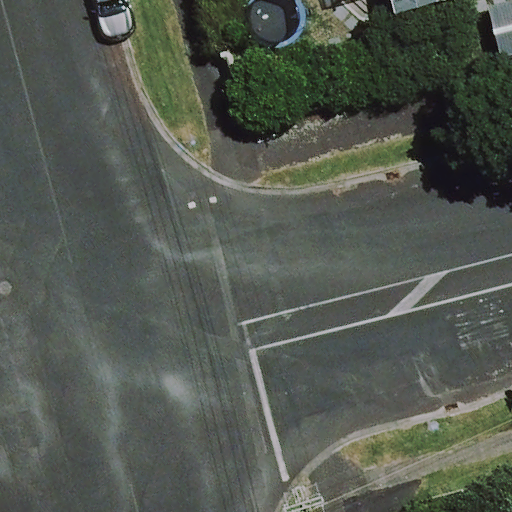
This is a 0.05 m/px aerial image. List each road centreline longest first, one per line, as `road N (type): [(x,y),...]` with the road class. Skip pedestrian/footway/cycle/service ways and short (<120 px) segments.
road 1 (residential): [(111,357),(247,338),(511,270)]
road 2 (residential): [(18,0),(111,357)]
road 3 (residential): [(111,357),(147,511)]
